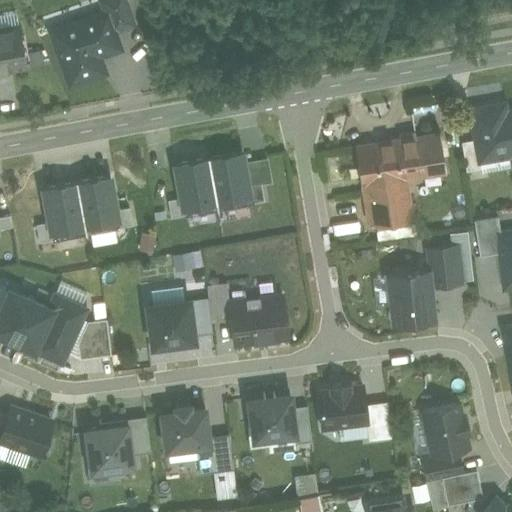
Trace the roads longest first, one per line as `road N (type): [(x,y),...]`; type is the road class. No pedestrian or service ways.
road 1 (residential): [(336,354),(109,388),(60,388),(0,361)]
road 2 (tertiary): [(0,152),(291,101)]
road 3 (residential): [(336,354),(291,101)]
road 4 (residential): [(511,453),(468,355),(425,347),(336,354)]
road 5 (tertiary): [(291,101),(511,58)]
